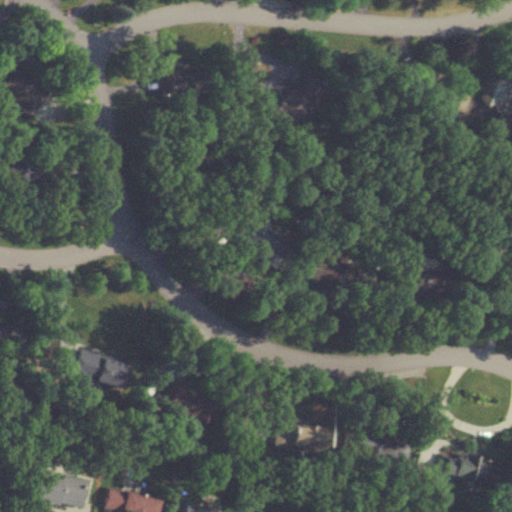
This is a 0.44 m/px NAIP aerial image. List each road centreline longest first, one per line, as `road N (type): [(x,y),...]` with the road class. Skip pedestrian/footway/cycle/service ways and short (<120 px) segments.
road 1 (residential): [(511,373),(487,359),(329,367),(257,350),(197,311),(134,237),(90,52),(26,0)]
road 2 (residential): [(90,52),(170,16),(217,9),(419,29),(511,8)]
road 3 (residential): [(134,237),(76,255),(0,254)]
